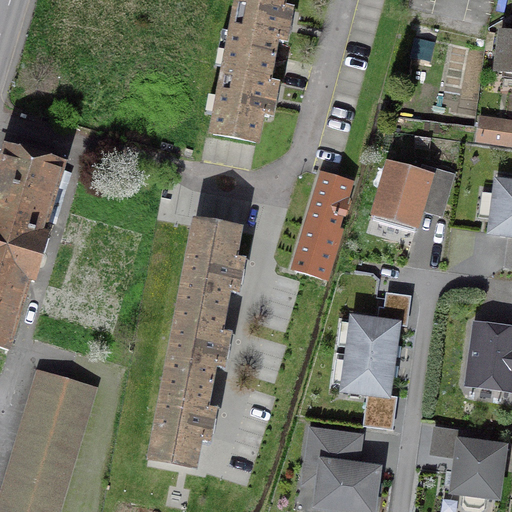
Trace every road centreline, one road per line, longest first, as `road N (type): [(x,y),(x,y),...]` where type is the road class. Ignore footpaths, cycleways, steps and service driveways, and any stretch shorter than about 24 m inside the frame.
road 1 (residential): [(0,119),(191,175),(274,179),(304,142),(342,0)]
road 2 (residential): [(399,511),(430,276)]
